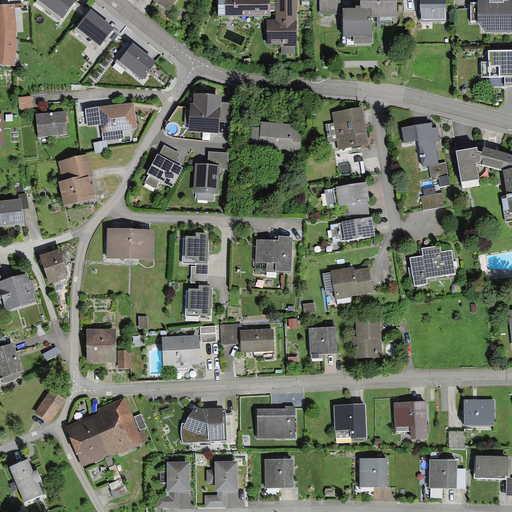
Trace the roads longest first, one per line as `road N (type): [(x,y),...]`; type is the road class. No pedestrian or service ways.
road 1 (residential): [(73,388),(511,374)]
road 2 (residential): [(107,208),(290,225)]
road 3 (unclassified): [(197,63),(250,80),(372,90)]
road 4 (residential): [(372,90),(397,234)]
road 5 (unclassified): [(372,90),(511,123)]
road 6 (residential): [(175,97),(37,103)]
road 7 (residential): [(175,97),(107,208)]
road 8 (residential): [(90,228),(77,270),(72,355)]
